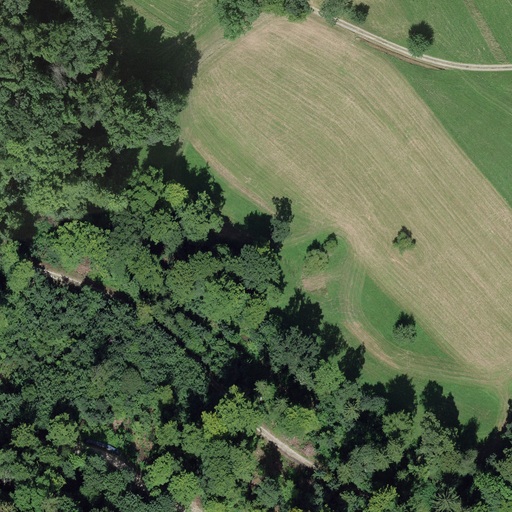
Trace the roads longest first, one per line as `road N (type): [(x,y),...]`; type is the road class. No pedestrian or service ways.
road 1 (track): [(0,215),(137,260),(415,511)]
road 2 (track): [(393,511),(275,442),(165,333),(117,301),(0,258)]
road 3 (track): [(289,0),(428,60),(511,67)]
road 4 (track): [(86,0),(87,92),(65,125),(0,155)]
road 5 (track): [(0,425),(51,450),(91,450),(119,463),(174,511)]
